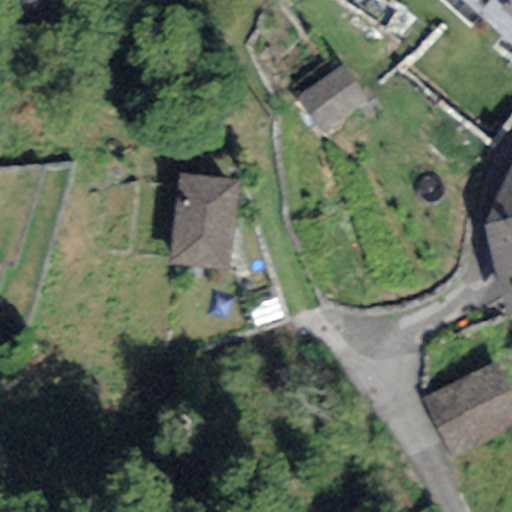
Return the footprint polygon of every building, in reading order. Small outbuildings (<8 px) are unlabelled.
[(391,0),(333,0),(329,5),(391,50),(415,17),(391,0)] [(511,0),(458,0),(511,52),(511,0)] [(337,79),(305,102),(324,129),(356,107),(337,79)] [(511,162),(482,226),(506,316),(511,314),(511,162)] [(238,182),(177,175),(167,265),(228,271),(238,182)] [(511,427),(511,414),(494,374),(430,403),(453,454),(511,427)]
